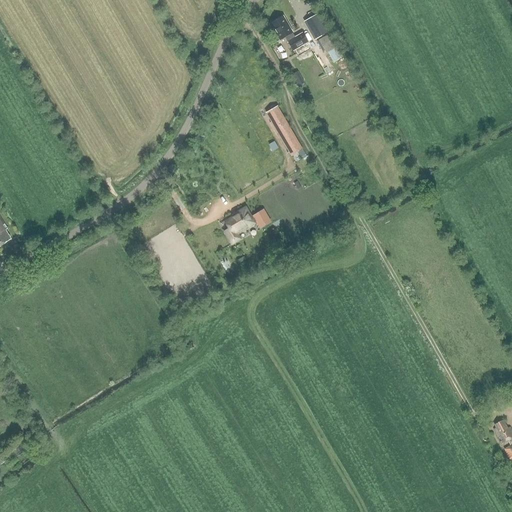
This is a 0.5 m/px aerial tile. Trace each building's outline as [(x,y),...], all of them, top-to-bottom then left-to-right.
[(319,14),(306,22),(316,39),(329,32),(319,14)] [(279,41),(285,38),(293,51),(308,43),(302,33),(294,37),(292,34),(293,33),(283,15),(269,23),(279,41)] [(337,47),(330,34),(318,41),(326,54),(337,47)] [(301,84),(298,79),(294,81),(292,82),(295,88),(297,87),(301,84)] [(265,113),(291,156),(303,149),(277,106),(265,113)] [(231,243),(239,239),(236,233),(256,222),(260,228),(270,222),(263,210),(252,216),(253,217),(251,218),(245,207),(237,212),(238,214),(225,221),(229,228),(224,231),(231,243)] [(6,227),(0,216),(0,244),(11,238),(4,228),(6,227)] [(494,429),(501,442),(506,439),(509,445),(511,450),(511,438),(511,436),(511,435),(511,434),(508,428),(506,429),(501,420),(494,424),(496,427),(494,429)]
